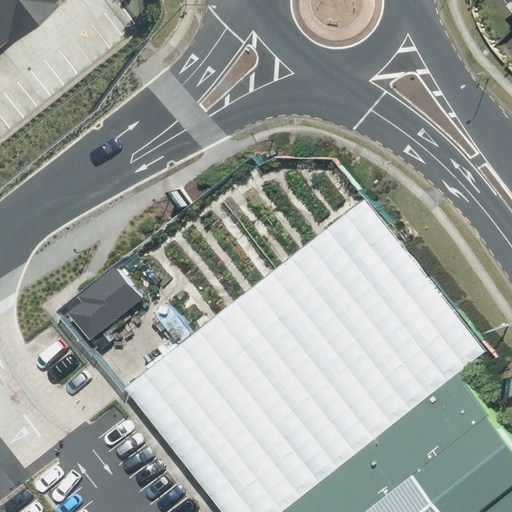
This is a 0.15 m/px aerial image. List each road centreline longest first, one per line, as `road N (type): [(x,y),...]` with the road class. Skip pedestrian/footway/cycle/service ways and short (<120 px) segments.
road 1 (secondary): [(511,242),(457,177),(325,67)]
road 2 (secondary): [(402,11),(511,167)]
